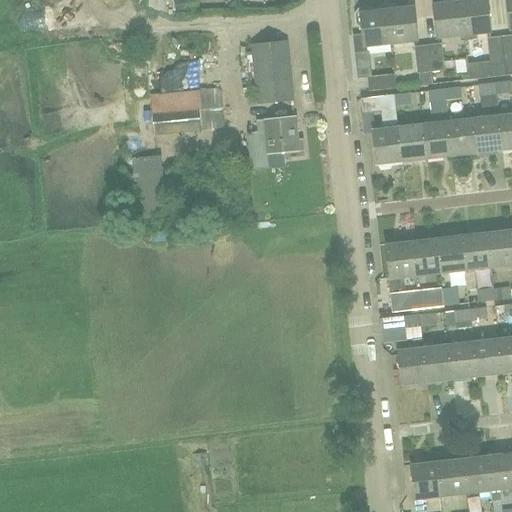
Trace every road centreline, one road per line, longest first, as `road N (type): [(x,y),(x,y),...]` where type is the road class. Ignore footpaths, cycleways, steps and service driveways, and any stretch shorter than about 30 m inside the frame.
road 1 (residential): [(381,511),(326,0)]
road 2 (residential): [(378,210),(511,194)]
